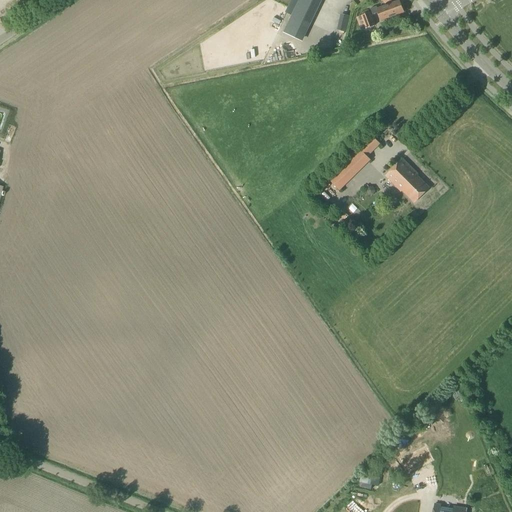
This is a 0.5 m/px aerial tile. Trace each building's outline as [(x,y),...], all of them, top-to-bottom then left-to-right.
[(404,13),(399,1),(378,9),(376,7),(370,9),(372,16),(378,13),(381,22),(404,13)] [(365,29),(366,29),(375,26),(370,13),(360,17),(365,29)] [(308,26),(290,18),(283,33),(301,42),(308,26)] [(371,160),(358,148),(327,178),(339,191),(371,160)] [(414,203),(429,188),(417,177),(418,176),(403,160),(386,177),(400,191),(402,190),(414,203)] [(423,446),(397,460),(404,473),(430,459),(423,446)]
